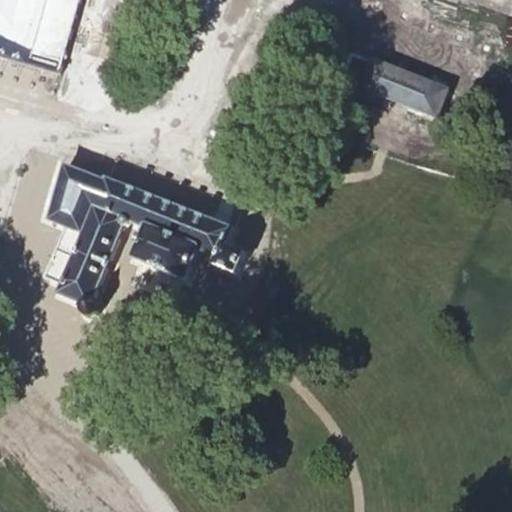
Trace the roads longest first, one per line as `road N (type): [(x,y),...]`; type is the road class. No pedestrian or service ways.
road 1 (unknown): [(0,82),(233,170)]
road 2 (unknown): [(0,230),(61,362)]
